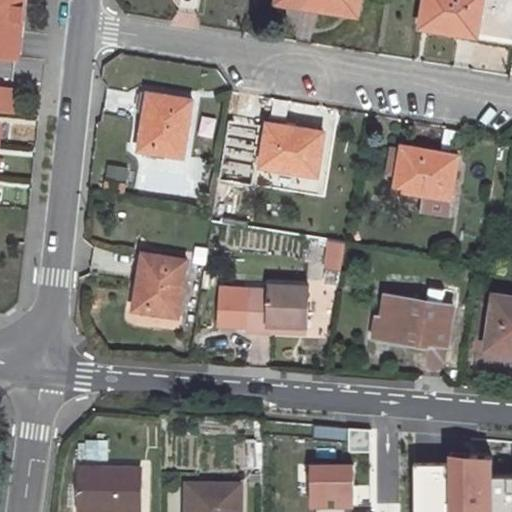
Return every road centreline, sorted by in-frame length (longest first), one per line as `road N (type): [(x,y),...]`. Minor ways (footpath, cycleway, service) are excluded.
road 1 (residential): [(511,96),(81,25)]
road 2 (residential): [(43,367),(391,398)]
road 3 (tertiary): [(43,367),(81,25)]
road 4 (residential): [(43,367),(21,511)]
road 5 (residential): [(391,398),(511,409)]
